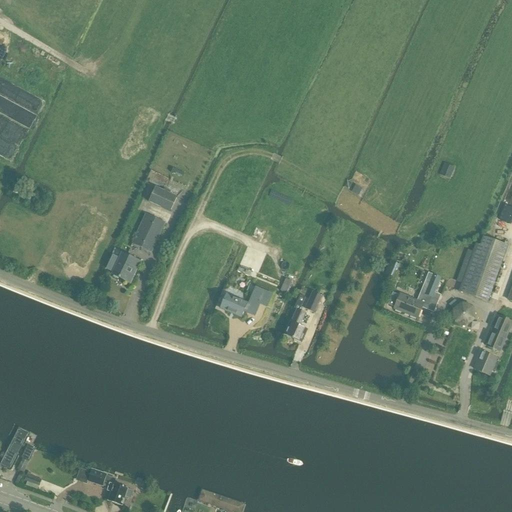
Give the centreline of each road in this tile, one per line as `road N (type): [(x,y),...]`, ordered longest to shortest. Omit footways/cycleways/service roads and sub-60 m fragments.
road 1 (tertiary): [(511,434),(149,331),(0,274)]
road 2 (track): [(149,331),(232,155),(271,156),(391,224),(424,219),(449,188)]
